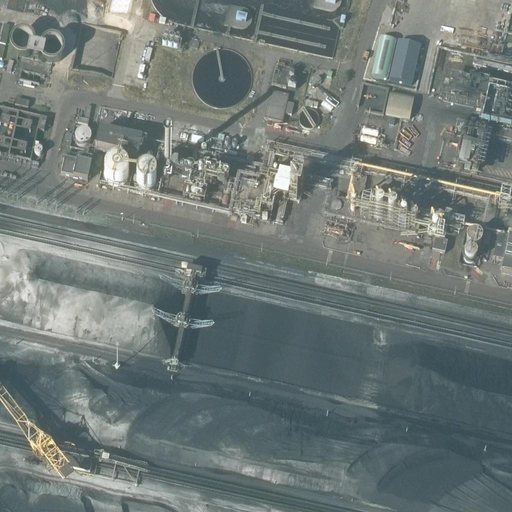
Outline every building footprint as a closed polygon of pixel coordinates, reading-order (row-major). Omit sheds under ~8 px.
[(36,49),(37,45),(36,42),(35,38),(33,35),(31,33),(27,31),(24,30),(20,30),(17,31),(14,32),(11,35),(9,38),(8,41),(7,44),(7,48),(9,51),(10,54),(13,57),(16,58),(20,59),(23,59),(27,59),(30,57),(33,55),(35,52),(36,49)] [(395,41),(380,38),(371,77),(386,81),(395,41)] [(64,57),(64,54),(64,52),(63,49),(62,47),(60,45),(58,43),(56,42),(52,41),(50,41),(47,42),(45,43),(43,44),(41,46),(39,48),(39,50),(38,52),(38,55),(38,57),(39,60),(40,62),(42,64),(45,66),(47,67),(50,68),(52,68),(54,68),(57,66),(59,65),(61,64),(63,60),(64,57)] [(413,86),(420,46),(397,41),(389,81),(413,86)] [(271,86),(285,89),(290,70),(275,66),(271,84),(271,86)] [(19,79),(39,84),(41,75),(21,70),(19,79)] [(474,90),(476,81),(451,76),(448,91),(467,95),(468,89),(474,90)] [(288,96),(270,92),(263,120),(282,124),(288,96)] [(414,99),(389,94),(384,115),(409,121),(414,99)] [(29,103),(16,100),(14,106),(27,109),(29,103)] [(287,104),(285,115),(287,115),(291,116),(293,105),(290,105),(287,104)] [(85,119),(78,118),(78,125),(88,126),(90,107),(86,106),(85,119)] [(142,141),(98,131),(94,150),(138,160),(142,141)] [(66,153),(64,159),(76,162),(77,156),(66,153)] [(78,156),(77,156),(76,162),(64,159),(60,176),(87,182),(92,159),(78,156)] [(127,174),(127,171),(127,168),(125,166),(123,163),(120,162),(117,161),(114,162),(111,163),(108,165),(107,167),(106,170),(106,174),(106,177),(108,179),(110,181),(113,183),(116,183),(119,183),(122,182),(124,180),(126,177),(127,174)] [(214,174),(176,166),(174,173),(212,182),(214,174)] [(158,182),(158,178),(158,175),(156,172),(153,169),(150,168),(147,167),(143,167),(140,169),(137,171),(135,174),(134,178),(134,181),(136,185),(138,188),(141,190),(144,191),(148,191),(151,190),(154,188),(157,185),(158,182)] [(267,188),(241,182),(234,215),(259,220),(267,188)] [(360,209),(329,202),(326,217),(334,218),(335,215),(352,219),(351,221),(357,223),(360,209)] [(29,233),(27,239),(41,243),(43,238),(29,233)] [(511,239),(498,237),(492,260),(503,263),(501,274),(511,276),(511,239)] [(447,243),(434,241),(432,252),(444,255),(447,243)]
